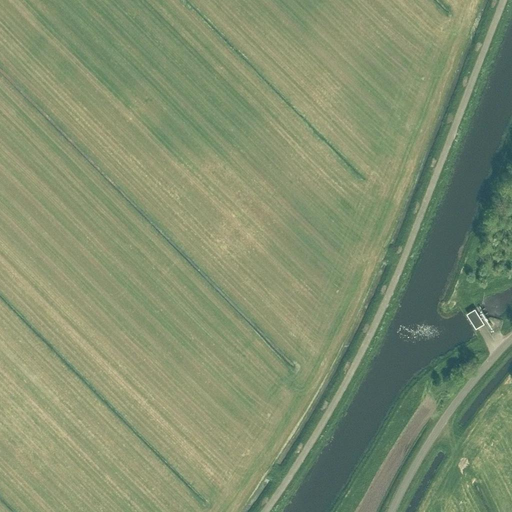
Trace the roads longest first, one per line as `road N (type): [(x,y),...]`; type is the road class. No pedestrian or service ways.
road 1 (unclassified): [(262,511),(317,430),(391,287),(502,0)]
road 2 (unclassified): [(390,511),(431,436),(511,337)]
